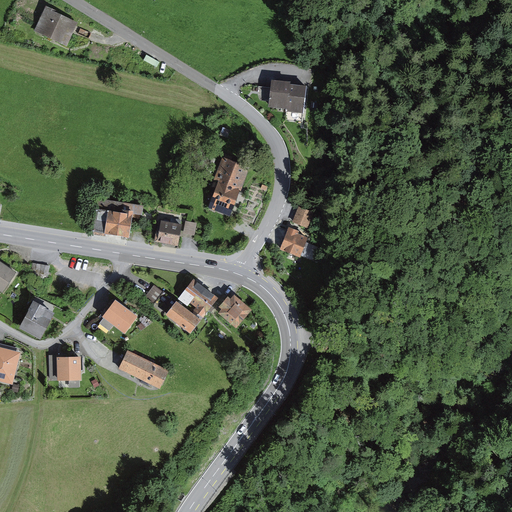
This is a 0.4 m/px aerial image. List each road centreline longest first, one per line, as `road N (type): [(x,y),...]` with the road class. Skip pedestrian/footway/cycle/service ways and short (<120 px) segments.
road 1 (tertiary): [(238,275),(275,211),(284,169),(279,148),(224,94),(73,0)]
road 2 (secondary): [(188,511),(277,390),(289,361),(290,333),(273,296),(238,275)]
road 3 (residential): [(0,325),(38,344),(58,339),(129,255)]
road 4 (secondary): [(129,255),(0,234)]
